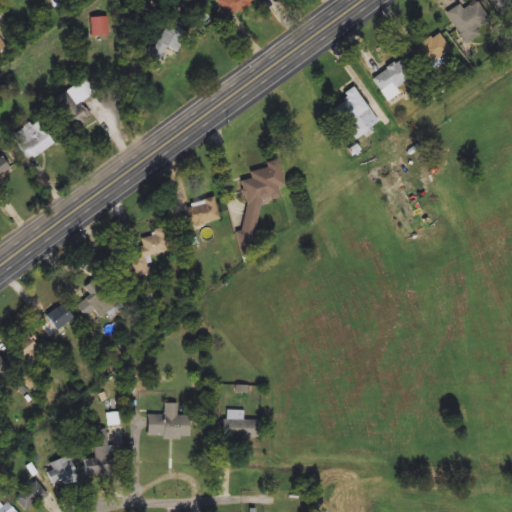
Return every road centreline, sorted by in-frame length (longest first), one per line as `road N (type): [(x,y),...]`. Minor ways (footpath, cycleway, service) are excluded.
road 1 (primary): [(0,265),(361,0)]
road 2 (residential): [(278,494),(95,503),(74,511)]
